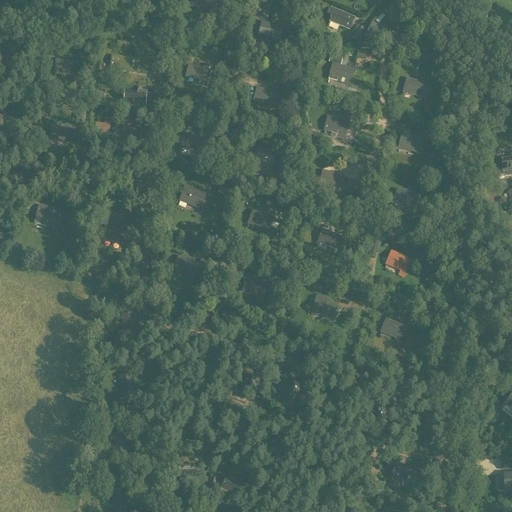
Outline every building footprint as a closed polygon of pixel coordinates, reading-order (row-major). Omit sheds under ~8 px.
[(192,0),(191,8),(213,14),(217,0),(215,0),(192,0)] [(334,10),(329,22),(349,31),(354,18),(334,10)] [(258,35),(281,42),(284,28),(262,22),(258,35)] [(366,39),(361,49),(378,51),(381,46),(383,47),(392,34),(372,22),(363,38),(366,39)] [(359,25),(349,37),(354,42),(365,30),(359,25)] [(0,59),(17,62),(18,48),(0,45),(0,59)] [(116,70),(140,74),(142,60),(118,56),(116,70)] [(342,60),(330,57),(329,62),(341,66),(342,60)] [(54,74),(77,77),(79,63),(56,60),(54,74)] [(332,64),(328,79),(351,85),(355,70),(341,66),(332,64)] [(185,78),(207,84),(211,71),(189,65),(185,78)] [(442,75),(433,71),(430,77),(440,81),(442,75)] [(406,79),(403,93),(425,99),(429,84),(406,79)] [(253,102),(276,107),(279,93),(256,88),(253,102)] [(94,106),(102,107),(105,92),(96,90),(94,106)] [(123,106),(146,107),(147,91),(124,90),(123,106)] [(351,119),(353,111),(346,109),(344,118),(351,119)] [(74,122),(84,122),(84,111),(74,111),(74,122)] [(0,130),(12,130),(11,116),(0,115),(0,130)] [(328,117),(324,132),(331,133),(331,137),(346,141),(347,137),(350,122),(328,117)] [(104,125),(103,134),(110,135),(111,126),(104,125)] [(50,127),(48,141),(72,145),(73,131),(50,127)] [(121,127),(120,132),(113,131),(112,146),(136,148),(137,133),(137,129),(121,127)] [(259,140),(267,144),(271,136),(263,132),(259,140)] [(310,132),(307,140),(312,141),(311,142),(320,145),(323,135),(314,133),(310,132)] [(402,134),(398,149),(421,155),(424,140),(402,134)] [(183,135),(180,148),(202,154),(205,140),(183,135)] [(278,143),(274,149),(280,152),(284,146),(278,143)] [(299,145),(297,153),(305,154),(306,147),(299,145)] [(252,169),(272,176),(278,161),(263,155),(260,162),(256,160),(252,169)] [(511,157),(500,159),(501,173),(511,171),(511,157)] [(172,169),(170,175),(177,177),(179,171),(172,169)] [(323,171),(319,186),(341,191),(345,176),(323,171)] [(231,190),(221,185),(217,194),(228,199),(231,190)] [(206,196),(185,188),(179,202),(200,211),(206,196)] [(393,204),(416,210),(419,195),(397,189),(393,204)] [(21,190),(19,208),(27,209),(29,191),(21,190)] [(421,209),(433,212),(434,206),(422,204),(421,209)] [(34,224),(56,230),(61,211),(39,205),(34,224)] [(247,224),(269,233),(275,219),(253,210),(247,224)] [(105,227),(102,241),(125,247),(128,233),(105,227)] [(317,243),(339,252),(344,237),(322,229),(317,243)] [(386,265),(407,274),(413,261),(391,252),(386,265)] [(200,262),(210,265),(211,258),(202,256),(200,262)] [(169,276),(191,284),(196,270),(174,262),(169,276)] [(267,273),(268,281),(279,280),(278,272),(267,273)] [(238,299),(260,308),(266,293),(244,285),(238,299)] [(317,297),(311,311),(333,320),(339,305),(317,297)] [(121,316),(124,339),(139,337),(136,314),(121,316)] [(385,319),(380,333),(402,342),(408,329),(385,319)] [(511,378),(511,374),(507,368),(497,375),(504,385),(511,378)] [(117,377),(122,399),(137,396),(132,373),(117,377)] [(253,401),(258,380),(245,377),(242,390),(244,390),(242,398),(239,397),(239,398),(253,401)] [(289,388),(285,401),(298,404),(303,383),(292,380),(290,389),(289,388)] [(511,394),(503,405),(511,412),(511,394)] [(377,408),(375,416),(374,416),(371,429),(384,431),(388,410),(376,408),(377,408)] [(110,452),(111,457),(116,456),(126,454),(122,434),(114,436),(112,436),(112,438),(113,443),(112,443),(108,444),(109,449),(113,448),(114,451),(110,452)] [(330,452),(319,449),(317,457),(315,457),(313,470),(325,472),(330,452)] [(403,479),(402,480),(415,483),(419,470),(398,465),(394,479),(395,479),(395,477),(403,479)] [(190,483),(204,482),(204,469),(182,469),(182,484),(183,484),(183,481),(190,481),(190,483)] [(221,490),(224,485),(231,488),(230,490),(242,496),(248,484),(229,474),(221,490)] [(217,479),(210,478),(207,494),(214,495),(217,479)] [(107,498),(110,511),(125,511),(122,494),(107,498)]
